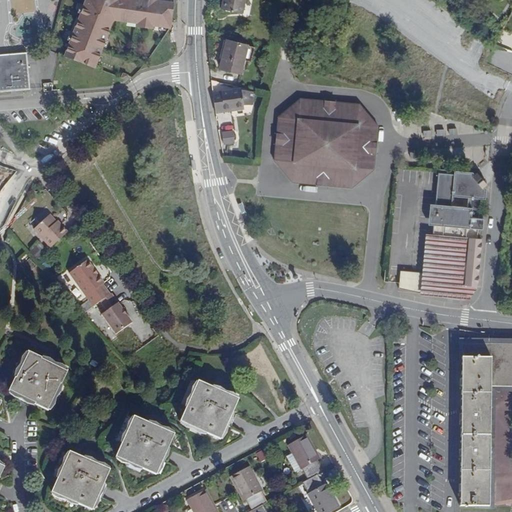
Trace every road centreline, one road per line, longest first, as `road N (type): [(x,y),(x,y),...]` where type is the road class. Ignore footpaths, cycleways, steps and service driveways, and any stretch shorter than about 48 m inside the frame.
road 1 (tertiary): [(197,71),(222,220),(264,309)]
road 2 (residential): [(511,100),(478,322)]
road 3 (residential): [(119,511),(316,404)]
road 4 (residential): [(264,309),(324,288),(478,322)]
road 5 (residential): [(0,154),(42,164),(122,94)]
road 6 (unknown): [(511,100),(405,0)]
road 7 (residential): [(122,94),(0,105)]
